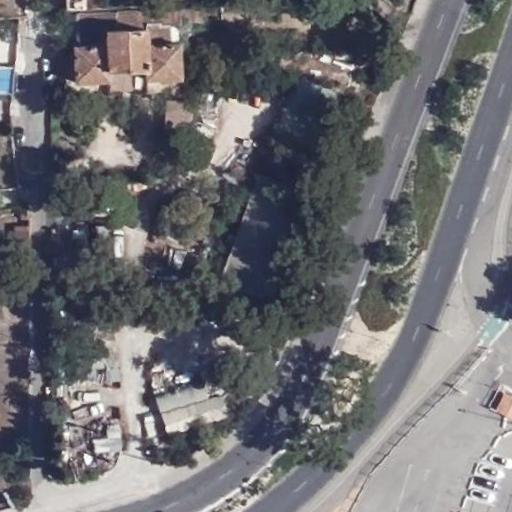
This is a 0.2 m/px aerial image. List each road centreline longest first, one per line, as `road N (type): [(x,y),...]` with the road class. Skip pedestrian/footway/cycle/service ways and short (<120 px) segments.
road 1 (primary): [(451,0),(390,169),(283,414),(241,462),(157,511)]
road 2 (primary): [(271,511),(319,472),(394,376),(511,57)]
road 3 (residential): [(41,511),(34,20)]
